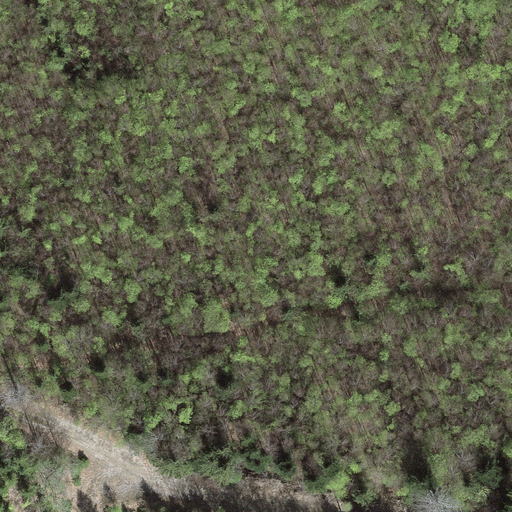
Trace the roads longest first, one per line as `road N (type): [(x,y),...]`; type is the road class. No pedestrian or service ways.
road 1 (track): [(0,373),(363,301),(511,298)]
road 2 (track): [(271,511),(0,408)]
